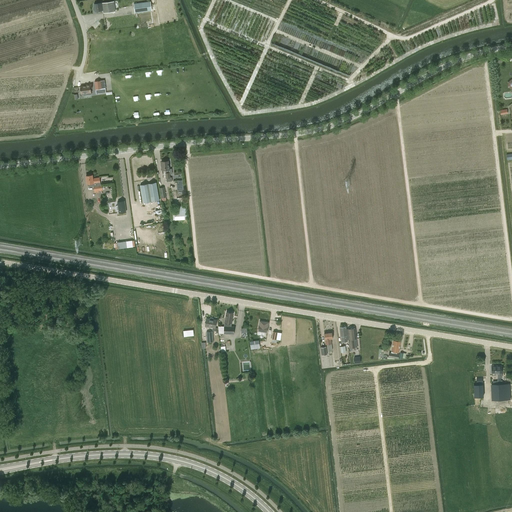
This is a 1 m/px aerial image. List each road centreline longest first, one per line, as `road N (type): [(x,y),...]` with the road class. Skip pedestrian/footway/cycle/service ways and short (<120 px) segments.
road 1 (unclassified): [(511,46),(437,69),(326,128),(0,166)]
road 2 (unclassified): [(511,347),(0,262)]
road 3 (unknown): [(511,319),(312,285),(297,133)]
road 4 (tertiary): [(0,468),(149,455),(203,468),(269,511)]
